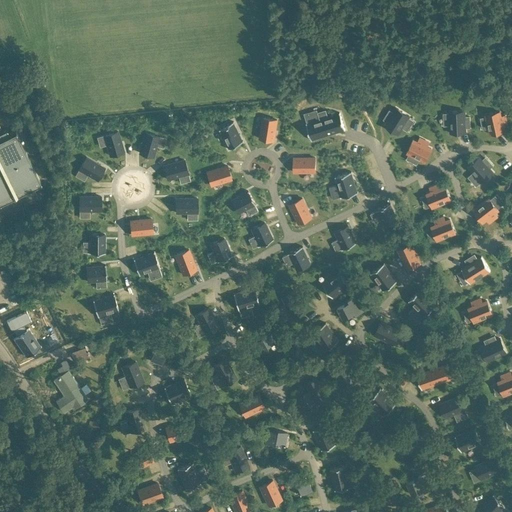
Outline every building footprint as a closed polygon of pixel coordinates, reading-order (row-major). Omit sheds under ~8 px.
[(398,134),(410,116),(397,108),(394,112),(390,110),(385,117),(389,120),(385,125),(398,134)] [(319,118),(306,122),(311,140),(346,130),(340,112),(328,116),(326,109),(317,112),(319,118)] [(449,111),(450,132),(466,132),(465,125),(470,125),(470,116),(465,116),(465,111),(449,111)] [(486,114),(490,134),(504,131),(502,123),(507,122),(505,115),(501,116),(500,111),(486,114)] [(277,119),(263,117),(259,138),(273,140),(277,119)] [(233,121),(219,129),(229,149),(243,142),(233,121)] [(0,212),(37,194),(33,187),(41,183),(16,131),(9,135),(7,129),(2,131),(0,126),(0,212)] [(118,130),(103,135),(110,156),(125,151),(118,130)] [(160,136),(145,131),(139,153),(153,157),(160,136)] [(407,152),(425,161),(431,148),(425,145),(427,141),(420,137),(418,142),(413,140),(407,152)] [(105,167),(86,156),(79,169),(98,180),(105,167)] [(315,157),(294,157),(294,172),(315,172),(315,157)] [(479,157),(468,167),(482,183),(494,172),(490,168),(493,165),(487,159),(484,162),(479,157)] [(184,159),(163,164),(167,179),(188,174),(184,159)] [(227,165),(207,171),(211,186),(232,179),(227,165)] [(351,171),(335,176),(342,197),(357,192),(351,171)] [(451,199),(445,186),(438,189),(437,185),(429,188),(431,192),(427,193),(432,207),(451,199)] [(249,190),(231,199),(238,213),(256,204),(249,190)] [(101,196),(79,196),(79,210),(101,210),(101,196)] [(197,197),(175,197),(175,212),(197,212),(197,197)] [(302,197),(289,204),(298,223),(312,217),(302,197)] [(490,198),(474,210),(483,222),(489,217),(491,221),(498,216),(495,212),(498,209),(490,198)] [(390,203),(376,210),(385,227),(398,220),(390,203)] [(455,232),(450,219),(443,222),(441,217),(434,220),(436,225),(432,226),(437,239),(455,232)] [(151,218),(130,219),(131,235),(153,233),(151,218)] [(264,222),(251,228),(259,245),(273,239),(264,222)] [(348,225),(335,232),(343,249),(357,243),(348,225)] [(105,233),(90,233),(90,251),(89,251),(89,253),(105,253),(105,233)] [(225,237),(210,244),(218,262),(232,256),(225,237)] [(411,243),(398,250),(408,268),(420,262),(411,243)] [(302,246),(289,252),(297,269),(311,263),(302,246)] [(189,248),(175,254),(183,275),(197,269),(189,248)] [(154,251),(133,258),(139,275),(160,268),(154,251)] [(490,270),(482,256),(481,257),(476,260),(473,255),(465,260),(468,265),(462,269),(462,268),(462,269),(470,283),(471,282),(490,270),(490,271),(490,270)] [(104,265),(86,266),(88,282),(106,280),(106,281),(107,281),(106,264),(104,264),(104,265)] [(384,264),(372,273),(384,290),(396,281),(384,264)] [(340,271),(324,284),(333,296),(349,283),(340,271)] [(254,288),(234,294),(238,308),(258,302),(254,288)] [(420,290),(410,300),(424,315),(435,305),(420,290)] [(295,291),(283,297),(292,315),(305,309),(295,291)] [(340,306),(346,317),(355,313),(356,315),(365,310),(357,295),(348,300),(349,302),(340,306)] [(110,297),(88,303),(92,318),(114,313),(110,297)] [(474,321),(492,314),(487,300),(480,303),(478,299),(471,302),(473,306),(469,308),(474,321)] [(208,308),(197,315),(206,332),(218,326),(208,308)] [(24,312),(4,322),(10,332),(11,332),(16,337),(13,339),(27,357),(40,346),(26,329),(24,330),(21,326),(29,322),(24,312)] [(381,322),(375,334),(393,343),(400,331),(381,322)] [(326,323),(313,332),(325,349),(337,340),(326,323)] [(261,336),(262,338),(253,343),(259,353),(268,348),(267,347),(274,343),(274,344),(276,343),(271,334),(270,331),(261,336)] [(488,360),(506,352),(500,338),(494,341),(492,337),(485,340),(487,345),(482,347),(488,360)] [(150,360),(162,364),(166,355),(165,354),(168,345),(156,340),(152,350),(154,350),(150,360)] [(83,348),(71,352),(73,358),(75,357),(77,361),(90,357),(88,352),(85,353),(83,348)] [(226,359),(214,366),(224,383),(236,377),(226,359)] [(347,368),(339,373),(345,384),(354,379),(355,381),(364,376),(356,361),(347,366),(347,368)] [(135,362),(123,367),(130,385),(143,380),(135,362)] [(456,362),(437,368),(441,381),(460,374),(456,362)] [(437,368),(418,375),(422,387),(441,381),(437,368)] [(64,395),(56,400),(64,412),(72,406),(73,408),(88,399),(68,370),(54,379),(64,395)] [(511,390),(511,376),(510,377),(508,373),(501,375),(502,380),(498,382),(503,394),(511,390)] [(318,377),(307,384),(317,402),(328,395),(318,377)] [(184,379),(165,387),(170,401),(190,393),(184,379)] [(380,388),(370,399),(384,414),(395,403),(380,388)] [(258,394),(240,403),(245,415),(263,406),(258,394)] [(459,396),(440,404),(445,417),(465,409),(459,396)] [(139,408),(126,411),(131,430),(144,427),(139,408)] [(186,422),(166,427),(170,440),(190,435),(186,422)] [(328,424),(314,430),(322,449),(336,443),(328,424)] [(475,427),(455,436),(462,451),(481,443),(475,427)] [(283,444),(283,445),(285,445),(287,432),(277,430),(277,432),(267,430),(265,442),(275,444),(275,442),(283,444)] [(399,445),(409,449),(408,452),(417,456),(423,440),(414,436),(413,438),(404,434),(399,445)] [(240,446),(228,452),(236,470),(248,465),(240,446)] [(147,448),(129,457),(135,469),(153,460),(147,448)] [(495,456),(475,465),(481,479),(502,470),(495,456)] [(192,462),(179,467),(186,487),(200,482),(192,462)] [(346,466),(331,469),(336,489),(351,486),(346,466)] [(295,486),(296,485),(300,495),(312,490),(309,480),(307,481),(303,472),(292,476),(295,486)] [(410,481),(415,493),(424,489),(425,491),(434,488),(428,472),(419,476),(419,477),(410,481)] [(272,480),(260,486),(269,504),(281,498),(272,480)] [(157,483),(139,490),(143,502),(162,495),(157,483)] [(242,490),(230,495),(236,511),(241,511),(250,509),(242,490)] [(493,494),(478,509),(481,511),(499,511),(505,506),(493,494)] [(448,511),(445,502),(426,508),(427,511),(448,511)]
